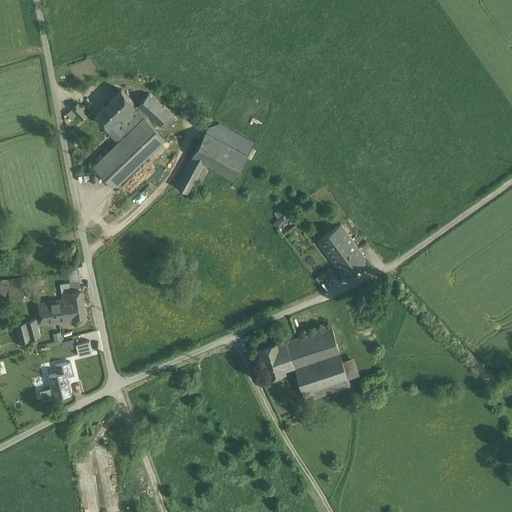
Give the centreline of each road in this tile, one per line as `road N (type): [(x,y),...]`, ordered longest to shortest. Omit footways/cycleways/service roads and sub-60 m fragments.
road 1 (unclassified): [(39,0),(114,387)]
road 2 (unclassified): [(235,333),(394,264),(511,180)]
road 3 (unclassified): [(235,333),(329,511)]
road 4 (unclassified): [(114,387),(235,333)]
road 5 (unclassified): [(0,451),(114,387)]
